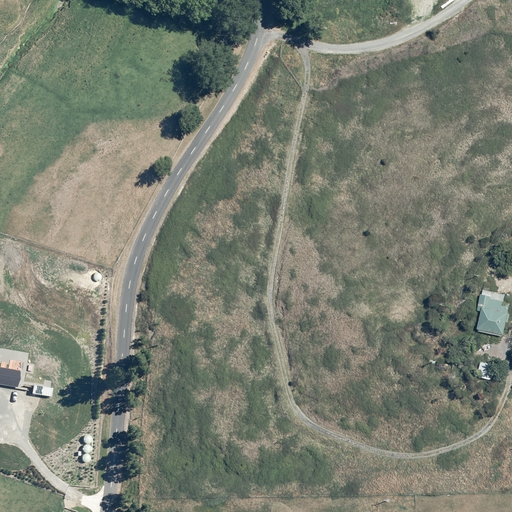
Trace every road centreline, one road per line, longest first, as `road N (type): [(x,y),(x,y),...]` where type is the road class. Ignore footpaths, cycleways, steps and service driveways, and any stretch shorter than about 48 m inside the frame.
road 1 (unclassified): [(109,511),(129,278),(142,240),(248,65),(263,0)]
road 2 (unknown): [(257,39),(341,49),(394,37),(460,0)]
